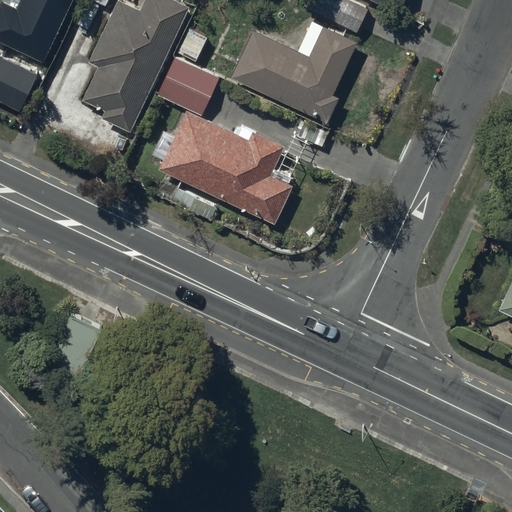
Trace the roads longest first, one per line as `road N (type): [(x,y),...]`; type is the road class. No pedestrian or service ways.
road 1 (residential): [(506,0),(344,352)]
road 2 (secondary): [(344,352),(0,190)]
road 3 (secondary): [(511,432),(344,352)]
